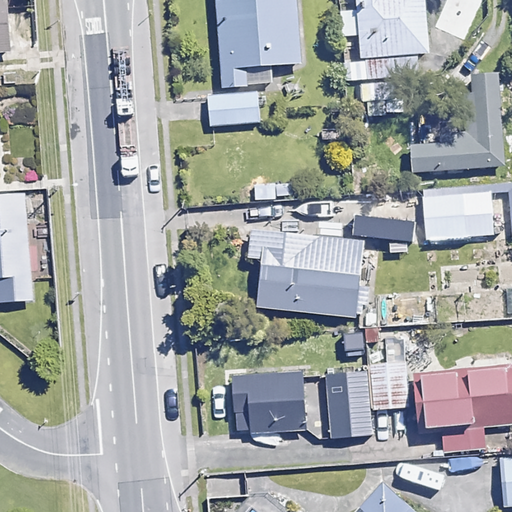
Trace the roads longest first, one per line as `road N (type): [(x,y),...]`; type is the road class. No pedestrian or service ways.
road 1 (secondary): [(100,0),(134,460)]
road 2 (residential): [(134,460),(65,461),(0,433)]
